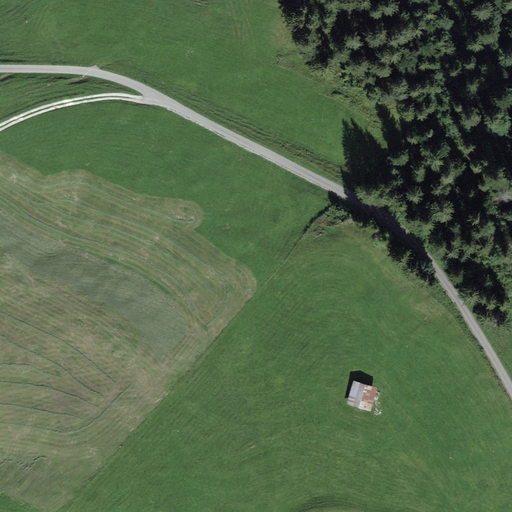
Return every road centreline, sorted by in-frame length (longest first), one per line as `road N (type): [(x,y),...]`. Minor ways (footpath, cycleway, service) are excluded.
road 1 (track): [(511,390),(439,273),(365,203),(130,83),(94,72),(0,69)]
road 2 (track): [(0,127),(90,98),(161,100)]
